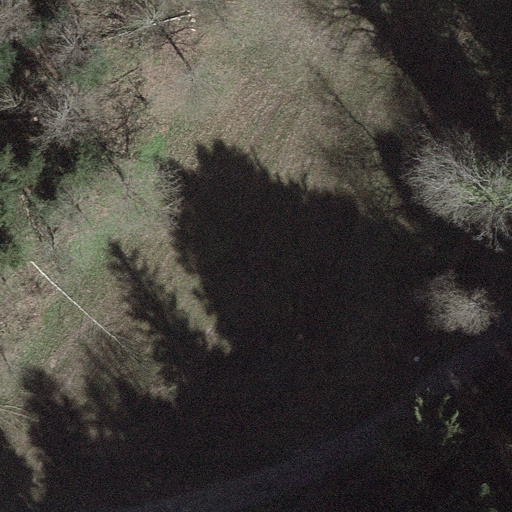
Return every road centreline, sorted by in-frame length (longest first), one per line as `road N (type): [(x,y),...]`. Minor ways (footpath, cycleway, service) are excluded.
road 1 (track): [(511,322),(333,462)]
road 2 (track): [(333,462),(154,511)]
